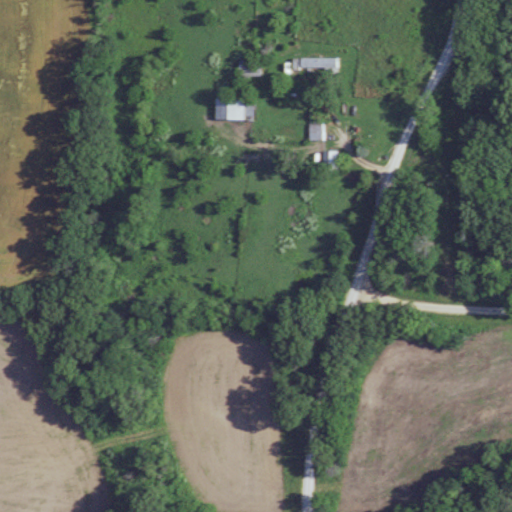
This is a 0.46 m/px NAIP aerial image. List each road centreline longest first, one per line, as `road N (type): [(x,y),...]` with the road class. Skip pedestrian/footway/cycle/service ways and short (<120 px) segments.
road 1 (residential): [(309,511),(314,427),(330,365),(403,136),(463,26),(467,0)]
road 2 (residential): [(511,307),(354,299)]
